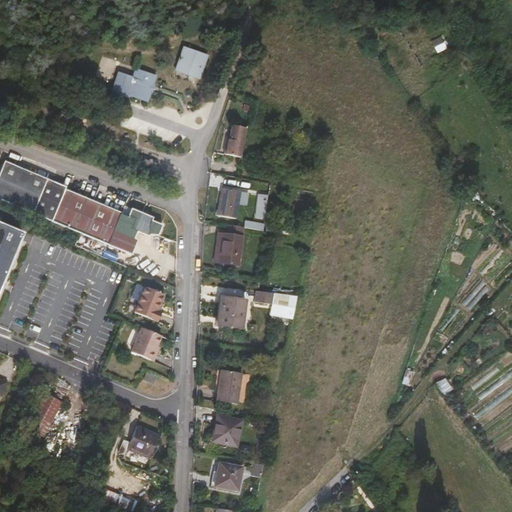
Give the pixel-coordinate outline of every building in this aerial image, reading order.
[(184,47),(180,57),(175,70),(176,73),(199,81),(210,55),(184,47)] [(109,94),(120,98),(123,96),(142,102),(145,92),(146,92),(149,86),(147,86),(150,77),(130,70),(128,78),(115,74),(112,75),(107,91),(109,94)] [(237,152),(244,123),(230,120),(226,134),(223,133),(219,149),(237,152)] [(144,159),(142,166),(154,171),(157,164),(144,159)] [(0,199),(41,218),(55,185),(8,161),(0,177),(0,199)] [(66,190),(55,185),(41,218),(129,258),(135,243),(131,241),(135,233),(147,239),(147,237),(155,239),(160,230),(149,224),(151,221),(130,212),(127,218),(65,190),(66,190)] [(233,216),(237,188),(218,187),(215,214),(233,216)] [(263,198),(264,190),(254,189),(253,196),(263,198)] [(0,206),(0,213),(16,221),(18,214),(0,206)] [(0,286),(23,234),(0,223),(0,286)] [(242,226),(225,223),(223,233),(220,233),(215,261),(236,264),(242,226)] [(215,261),(220,233),(215,232),(211,261),(215,261)] [(266,287),(253,285),(251,299),(265,300),(266,287)] [(127,314),(151,324),(155,315),(151,313),(157,298),(138,290),(127,314)] [(238,327),(242,297),(219,294),(215,324),(238,327)] [(283,333),(287,314),(270,310),(266,329),(283,333)] [(151,348),(155,338),(135,329),(126,352),(148,362),(154,349),(151,348)] [(238,399),(241,369),(220,367),(218,397),(238,399)] [(141,382),(151,386),(155,379),(144,374),(141,382)] [(44,395),(31,417),(49,426),(61,404),(44,395)] [(209,438),(234,443),(239,417),(214,412),(209,438)] [(31,417),(25,430),(42,440),(49,426),(31,417)] [(127,445),(125,452),(145,461),(156,438),(134,429),(127,445)] [(42,440),(25,430),(22,435),(40,444),(42,440)] [(122,458),(125,452),(127,445),(120,441),(114,454),(122,458)] [(212,484),(228,487),(231,462),(216,459),(215,469),(212,484)] [(231,462),(228,487),(234,488),(240,464),(231,462)]
